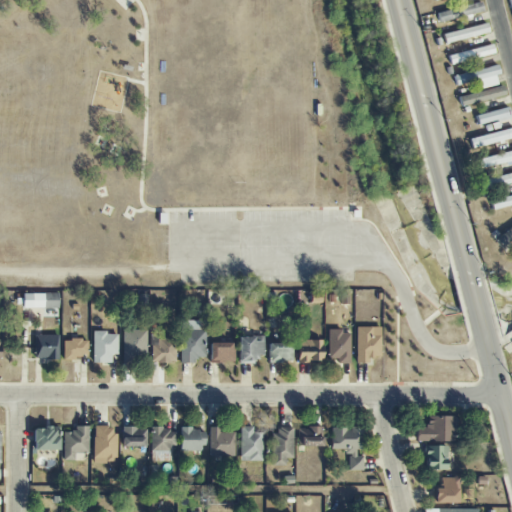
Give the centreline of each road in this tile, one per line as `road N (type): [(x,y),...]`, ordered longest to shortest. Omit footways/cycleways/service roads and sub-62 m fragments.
road 1 (tertiary): [(396,0),(499,397)]
road 2 (residential): [(378,398),(0,394)]
road 3 (track): [(0,268),(179,263)]
road 4 (residential): [(499,397),(378,398)]
